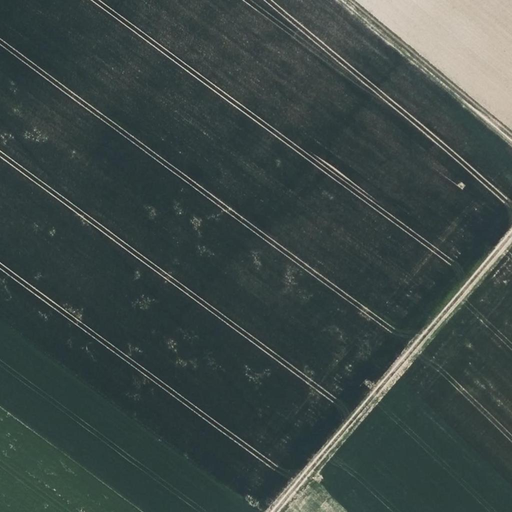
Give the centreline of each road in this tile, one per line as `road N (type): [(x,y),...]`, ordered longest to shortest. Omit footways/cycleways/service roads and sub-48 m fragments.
road 1 (track): [(274,511),(511,233)]
road 2 (track): [(511,138),(347,0)]
